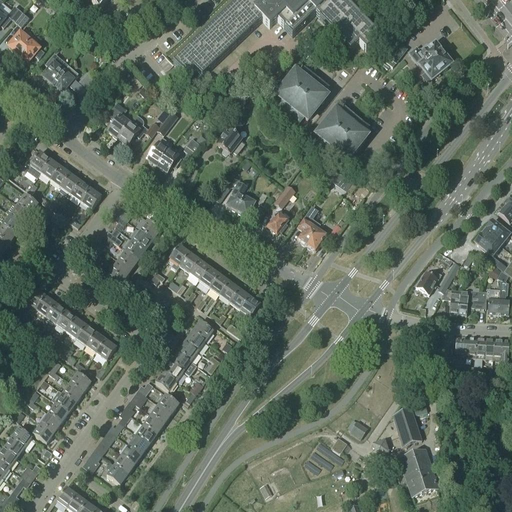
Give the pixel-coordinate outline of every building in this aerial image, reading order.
[(88,0),(99,14),(107,0),(88,0)] [(242,0),(173,66),(182,75),(187,79),(194,72),(202,81),(262,23),(270,31),(277,24),(284,31),(292,40),(309,24),(309,23),(315,17),(320,21),(319,21),(350,54),(359,46),(359,47),(365,54),(370,49),(370,50),(380,41),(340,0),(242,0)] [(15,26),(23,16),(15,10),(7,19),(15,26)] [(23,16),(15,26),(21,31),(29,22),(23,16)] [(68,33),(75,25),(70,21),(63,29),(68,33)] [(72,42),(79,34),(75,30),(68,38),(72,42)] [(14,55),(18,58),(29,45),(32,41),(33,40),(29,37),(26,41),(20,35),(8,49),(8,50),(8,51),(9,52),(10,53),(11,54),(12,54),(13,54),(14,55)] [(26,66),(27,66),(28,66),(40,52),(34,47),(37,43),(33,40),(32,41),(29,45),(18,58),(21,61),(22,62),(22,63),(23,64),(24,65),(25,65),(26,66)] [(392,71),(406,52),(400,47),(386,66),(392,71)] [(444,60),(435,48),(425,56),(423,53),(419,55),(418,53),(415,55),(414,54),(412,56),(411,54),(409,56),(419,69),(416,72),(414,75),(419,80),(421,80),(428,88),(444,75),(444,74),(451,68),(449,66),(450,64),(447,60),(444,60)] [(52,88),(63,75),(68,69),(54,57),(45,68),(49,71),(42,79),(47,83),(47,85),(50,87),(51,87),(52,88)] [(62,96),(77,79),(78,77),(68,69),(63,75),(52,88),(53,88),(54,90),(56,92),(58,92),(62,96)] [(324,91),(304,75),(300,80),(294,76),(276,99),(281,103),(277,108),(297,125),(301,119),(306,124),(311,117),(308,115),(311,112),(312,113),(316,108),(315,107),(317,105),(320,107),(325,101),(320,96),(324,91)] [(85,93),(87,91),(94,82),(86,76),(77,87),(85,93)] [(138,95),(146,104),(152,99),(144,89),(138,95)] [(207,96),(207,109),(244,107),(244,94),(207,96)] [(118,142),(130,127),(124,123),(126,121),(123,119),(126,114),(117,106),(107,119),(116,126),(108,135),(118,142)] [(364,131),(344,115),(340,120),(335,116),(330,122),(333,125),(330,127),(329,126),(325,132),(326,132),(324,135),(321,133),(316,139),(322,143),(317,148),(338,165),(342,159),(347,164),(365,140),(360,136),(364,131)] [(157,134),(164,139),(177,122),(171,116),(157,134)] [(143,127),(143,125),(142,123),(137,118),(130,127),(118,142),(127,150),(136,139),(139,142),(144,136),(150,140),(156,132),(152,128),(148,133),(143,129),(143,127)] [(237,157),(243,149),(239,145),(241,142),(235,137),(243,126),(238,122),(217,148),(223,153),(222,156),(226,159),(229,157),(229,158),(232,154),(237,157)] [(297,145),(302,139),(296,134),(291,140),(297,145)] [(147,163),(157,170),(168,154),(171,150),(172,148),(162,141),(160,145),(158,144),(154,150),(156,151),(147,163)] [(183,153),(187,156),(183,161),(188,165),(201,149),(192,142),(183,153)] [(37,182),(40,177),(50,163),(40,156),(39,157),(35,154),(26,167),(25,167),(30,170),(26,175),(36,182),(37,182)] [(168,154),(157,170),(167,177),(173,168),(176,170),(181,163),(168,154)] [(372,162),(360,178),(368,184),(380,168),(372,162)] [(40,177),(50,184),(60,171),(50,163),(40,177)] [(70,178),(60,171),(50,184),(60,192),(70,178)] [(337,189),(345,179),(335,175),(329,183),(337,189)] [(60,192),(70,199),(80,185),(70,178),(60,192)] [(236,213),(237,214),(245,200),(244,200),(248,193),(237,187),(239,183),(234,181),(229,190),(234,193),(232,195),(234,196),(226,210),(227,210),(228,209),(231,211),(232,213),(234,214),(236,213)] [(70,199),(81,206),(90,193),(80,185),(70,199)] [(27,195),(31,198),(37,190),(33,187),(27,195)] [(362,203),(371,190),(372,189),(367,188),(365,191),(362,189),(355,198),(362,203)] [(273,222),(267,230),(271,233),(271,235),(274,237),(275,236),(277,237),(279,234),(281,236),(287,228),(285,226),(287,224),(281,219),(282,217),(281,212),(295,195),(287,189),(273,206),(278,210),(275,214),(275,215),(271,220),(273,222)] [(90,193),(81,206),(91,214),(101,200),(90,193)] [(262,207),(267,199),(262,196),(257,205),(262,207)] [(24,198),(17,208),(31,218),(38,208),(24,198)] [(245,200),(237,214),(238,214),(238,216),(241,218),(243,217),(246,219),(246,220),(247,221),(255,206),(245,200)] [(47,210),(50,206),(42,201),(39,204),(47,210)] [(50,206),(47,210),(51,213),(57,205),(53,202),(50,206)] [(6,215),(10,218),(23,228),(31,218),(17,208),(13,205),(6,215)] [(511,213),(505,208),(498,217),(509,227),(511,223),(511,213)] [(306,249),(317,233),(320,230),(320,228),(312,223),(318,214),(311,210),(296,231),(302,235),(297,243),(301,246),(301,247),(304,249),(306,249)] [(126,216),(131,220),(135,215),(129,211),(126,216)] [(67,224),(70,221),(62,215),(59,219),(67,224)] [(10,218),(2,229),(16,238),(23,228),(10,218)] [(328,240),(333,243),(345,225),(340,222),(328,240)] [(78,232),(80,228),(72,223),(70,226),(78,232)] [(140,234),(153,244),(161,234),(147,224),(140,234)] [(486,231),(483,235),(500,248),(509,238),(511,240),(511,231),(509,230),(505,235),(492,224),(491,224),(489,225),(486,229),(486,231)] [(118,226),(115,231),(120,235),(124,230),(119,226),(118,226)] [(0,231),(0,242),(9,248),(16,238),(2,229),(0,231)] [(317,233),(306,249),(307,251),(309,253),(311,253),(315,255),(321,246),(324,247),(328,240),(326,239),(328,235),(320,230),(317,233)] [(108,235),(105,239),(118,249),(122,244),(116,240),(120,235),(115,231),(111,236),(108,235)] [(146,254),(153,244),(140,234),(132,244),(146,254)] [(475,245),(474,246),(488,256),(484,262),(495,269),(499,265),(491,259),(500,248),(483,235),(480,238),(478,239),(475,242),(475,245)] [(109,250),(113,245),(105,239),(97,250),(102,253),(106,248),(109,250)] [(0,257),(1,258),(9,248),(0,242),(0,257)] [(138,264),(146,254),(132,244),(125,254),(138,264)] [(180,270),(189,257),(190,257),(179,249),(170,262),(180,270)] [(93,255),(99,259),(102,253),(97,250),(93,255)] [(131,274),(138,264),(125,254),(118,265),(131,274)] [(190,277),(199,264),(190,257),(189,257),(180,270),(190,277)] [(461,269),(459,273),(464,276),(467,270),(468,270),(474,261),(469,258),(463,267),(464,268),(463,270),(461,269)] [(511,262),(503,275),(511,280),(511,262)] [(87,264),(83,270),(91,275),(95,270),(87,264)] [(200,284),(210,271),(199,264),(190,277),(200,284)] [(124,284),(131,274),(118,265),(110,275),(124,284)] [(433,274),(430,266),(423,274),(424,277),(416,291),(415,291),(423,296),(423,297),(425,299),(427,298),(429,299),(429,298),(438,284),(441,279),(440,278),(442,274),(436,270),(433,274)] [(454,266),(438,294),(443,297),(458,272),(459,270),(454,266)] [(500,274),(492,270),(488,278),(496,282),(500,274)] [(210,292),(220,278),(210,271),(200,284),(210,292)] [(459,273),(458,272),(455,278),(460,281),(461,279),(465,281),(467,278),(464,276),(459,273)] [(116,294),(124,284),(110,275),(103,284),(116,294)] [(154,279),(160,283),(163,285),(165,282),(157,275),(154,279)] [(499,296),(497,319),(508,320),(509,304),(505,304),(505,300),(507,299),(508,287),(506,287),(505,285),(508,280),(501,275),(497,282),(500,284),(499,296)] [(220,299),(230,286),(220,278),(210,292),(220,299)] [(156,288),(160,283),(154,279),(150,284),(156,288)] [(169,290),(177,296),(179,292),(171,286),(169,290)] [(230,306),(240,293),(230,286),(220,299),(230,306)] [(177,296),(180,298),(186,290),(182,288),(179,292),(177,296)] [(32,318),(45,299),(35,292),(22,311),(32,318)] [(240,314),(250,301),(240,293),(230,306),(240,314)] [(449,317),(458,318),(460,296),(460,295),(453,295),(454,293),(451,293),(447,293),(441,302),(450,304),(449,317)] [(486,296),(466,294),(466,296),(460,295),(460,296),(458,318),(466,319),(467,304),(469,304),(471,307),(470,311),(485,313),(486,296)] [(191,306),(196,298),(193,295),(187,303),(191,306)] [(499,296),(493,296),(493,303),(488,302),(487,318),(497,319),(499,296)] [(45,320),(55,307),(45,299),(32,318),(36,313),(45,320)] [(250,301),(240,314),(237,319),(250,329),(261,314),(258,311),(260,308),(250,301)] [(201,313),(206,305),(203,303),(197,311),(201,313)] [(55,328),(65,314),(55,307),(45,320),(55,328)] [(66,335),(75,322),(65,314),(55,328),(66,335)] [(217,325),(219,321),(211,315),(209,319),(217,325)] [(9,328),(15,320),(12,317),(6,325),(9,328)] [(217,325),(220,328),(226,320),(223,317),(219,321),(217,325)] [(76,342),(85,329),(75,322),(66,335),(76,342)] [(192,335),(206,345),(213,335),(200,325),(192,335)] [(86,349),(95,336),(85,329),(76,342),(86,349)] [(29,342),(32,339),(24,333),(21,336),(29,342)] [(198,355),(206,345),(192,335),(185,345),(198,355)] [(96,357),(106,344),(95,336),(86,349),(96,357)] [(40,350),(43,346),(34,340),(32,344),(40,350)] [(43,346),(40,350),(44,352),(49,344),(46,342),(43,346)] [(467,352),(467,343),(460,342),(460,343),(456,342),(455,357),(459,357),(459,358),(466,358),(466,351),(467,352)] [(475,359),(476,343),(467,343),(467,352),(466,351),(466,358),(466,362),(474,362),(475,361),(475,359)] [(484,359),(485,344),(476,343),(475,359),(475,361),(474,362),(484,363),(484,359)] [(106,344),(96,357),(107,364),(116,351),(106,344)] [(492,363),(492,360),(493,344),(485,344),(484,359),(484,363),(492,363)] [(509,345),(493,344),(492,360),(492,363),(500,364),(500,375),(507,376),(509,345)] [(56,356),(62,348),(58,345),(52,354),(56,356)] [(191,365),(198,355),(185,345),(177,356),(191,365)] [(66,363),(72,355),(68,353),(63,361),(66,363)] [(191,366),(191,365),(177,356),(170,365),(184,375),(189,380),(197,370),(191,366)] [(213,367),(217,369),(220,365),(212,360),(209,363),(213,367)] [(51,374),(55,376),(61,368),(57,365),(51,374)] [(176,385),(184,375),(170,365),(163,375),(176,385)] [(83,375),(85,372),(77,366),(75,369),(83,375)] [(212,377),(217,369),(213,367),(208,374),(212,377)] [(464,385),(465,370),(451,369),(450,388),(452,388),(454,389),(459,390),(464,390),(464,387),(464,385)] [(468,387),(473,387),(474,377),(474,371),(465,370),(464,385),(464,387),(464,390),(468,390),(468,387)] [(100,382),(101,380),(106,374),(102,371),(96,379),(100,382)] [(59,379),(55,376),(51,374),(48,377),(56,383),(59,379)] [(169,396),(176,385),(163,375),(155,386),(169,396)] [(70,387),(83,397),(91,386),(77,377),(70,387)] [(194,383),(197,385),(202,389),(205,385),(197,379),(194,383)] [(43,384),(40,389),(44,392),(48,387),(43,384)] [(149,394),(153,389),(148,385),(144,391),(149,394)] [(189,395),(191,396),(195,399),(202,389),(197,385),(189,395)] [(76,407),(83,397),(70,387),(63,397),(76,407)] [(137,393),(130,403),(130,404),(135,407),(135,408),(140,411),(147,401),(145,399),(137,393)] [(29,404),(33,406),(38,399),(35,396),(29,404)] [(195,399),(191,396),(186,404),(189,407),(195,399)] [(69,417),(76,407),(63,397),(55,407),(69,417)] [(158,408),(172,418),(179,408),(165,398),(158,408)] [(37,409),(33,406),(29,404),(26,407),(34,413),(37,409)] [(135,408),(135,407),(130,404),(126,409),(131,413),(135,408)] [(61,427),(69,417),(55,407),(48,417),(61,427)] [(164,428),(172,418),(158,408),(151,418),(164,428)] [(426,411),(414,415),(416,420),(428,416),(426,411)] [(122,421),(118,426),(123,430),(131,419),(123,414),(119,419),(122,421)] [(402,451),(421,444),(411,414),(393,420),(393,421),(402,451)] [(18,426),(24,418),(20,416),(14,424),(18,426)] [(54,437),(61,427),(48,417),(40,428),(54,437)] [(157,439),(164,428),(151,418),(143,429),(157,439)] [(360,443),(367,432),(357,425),(350,436),(360,443)] [(120,435),(123,430),(118,426),(114,431),(120,435)] [(47,447),(54,437),(40,428),(33,438),(47,447)] [(149,449),(157,439),(143,429),(136,439),(149,449)] [(28,455),(36,444),(18,432),(11,442),(25,451),(24,452),(28,455)] [(100,444),(108,450),(112,445),(104,439),(100,444)] [(142,459),(149,449),(136,439),(129,449),(142,459)] [(340,458),(341,456),(347,448),(338,441),(336,445),(331,452),(340,458)] [(24,452),(25,451),(11,442),(4,452),(17,461),(24,452)] [(385,443),(372,447),(376,460),(389,456),(385,443)] [(93,455),(101,460),(108,450),(100,444),(93,455)] [(135,469),(142,459),(129,449),(121,459),(135,469)] [(0,464),(10,472),(17,461),(4,452),(0,457),(0,464)] [(40,456),(37,460),(45,466),(52,456),(47,453),(43,458),(40,456)] [(412,500),(437,492),(424,454),(400,462),(412,500)] [(90,459),(86,465),(91,468),(95,463),(98,465),(101,460),(93,455),(90,459)] [(127,479),(135,469),(121,459),(114,469),(127,479)] [(0,479),(3,482),(10,472),(0,464),(0,479)] [(120,489),(127,479),(114,469),(110,466),(106,471),(111,474),(107,479),(120,489)] [(33,472),(38,476),(42,471),(36,467),(33,472)] [(20,480),(22,481),(30,487),(38,477),(27,470),(20,480)] [(22,481),(15,491),(20,494),(24,490),(27,492),(30,487),(22,481)] [(260,491),(265,502),(271,499),(266,488),(260,491)] [(16,500),(20,494),(15,491),(15,490),(11,496),(16,500)] [(67,511),(77,498),(67,491),(57,504),(67,511)] [(67,511),(82,511),(87,506),(77,498),(67,511)] [(7,502),(4,506),(11,511),(16,507),(8,501),(7,502)]
